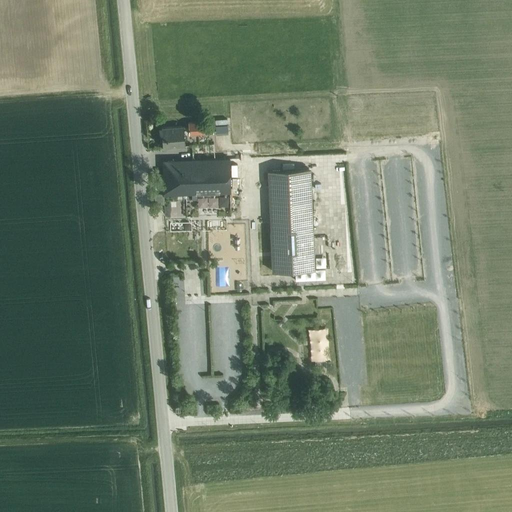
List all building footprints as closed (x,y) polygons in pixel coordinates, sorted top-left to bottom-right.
[(189,124),(189,134),(214,132),(213,122),(189,124)] [(162,127),(163,147),(186,146),(184,126),(162,127)] [(230,158),(164,160),(165,195),(231,193),(230,188),(250,188),(250,176),(253,176),(252,160),(240,161),(230,161),(230,158)] [(311,169),(268,171),(272,271),(315,269),(311,169)] [(164,194),(155,194),(155,204),(164,204),(164,194)]
